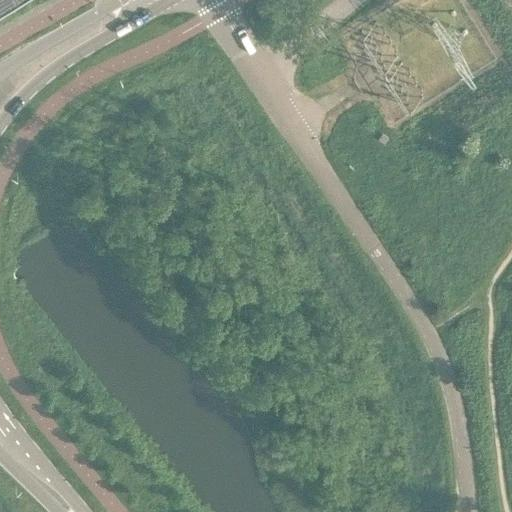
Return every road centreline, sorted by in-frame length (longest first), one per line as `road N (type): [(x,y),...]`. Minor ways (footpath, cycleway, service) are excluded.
road 1 (unclassified): [(467,511),(456,420),(434,346),(214,0)]
road 2 (secondary): [(0,120),(37,81),(147,0)]
road 3 (secondary): [(127,0),(0,72)]
